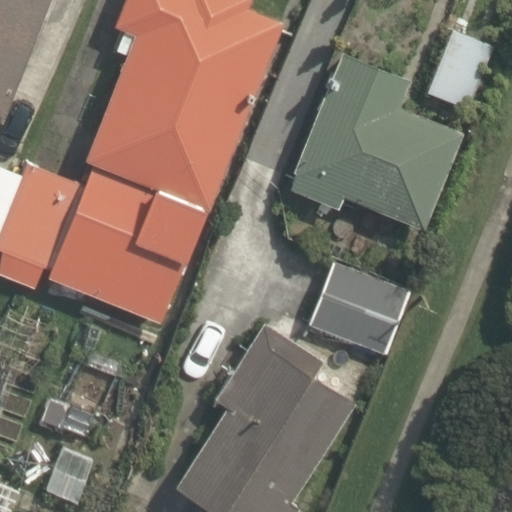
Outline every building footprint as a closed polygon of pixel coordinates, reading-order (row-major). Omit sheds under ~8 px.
[(158,322),(280,23),(244,8),(246,0),(122,0),(111,29),(120,33),(112,52),(127,58),(77,180),(30,160),(0,234),(0,278),(29,290),(40,262),(56,268),(52,279),(158,322)] [(0,0),(0,118),(1,118),(48,0),(0,0)] [(454,31),(452,30),(427,90),(454,102),(467,107),(493,47),(454,31)] [(408,80),(338,54),(288,188),(335,206),(338,198),(421,229),(454,143),(458,131),(454,130),(398,108),(408,80)] [(0,224),(20,173),(0,165),(0,224)] [(309,324),(383,352),(407,288),(334,260),(309,324)] [(172,485),(212,511),(294,511),(297,509),(287,502),(353,405),(312,377),(322,362),(264,322),(215,396),(227,404),(172,485)] [(150,503),(163,474),(134,461),(121,491),(150,503)] [(509,511),(482,501),(477,511),(509,511)]
